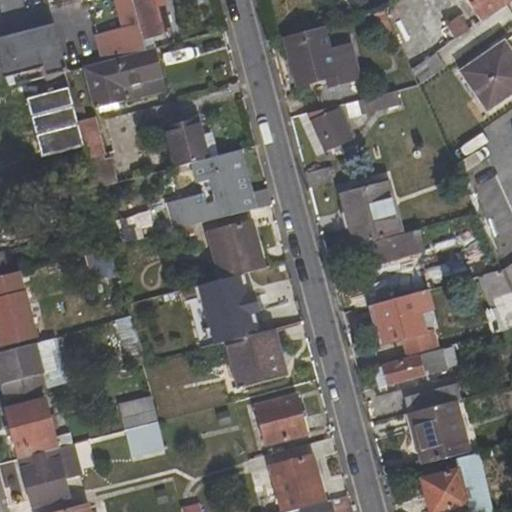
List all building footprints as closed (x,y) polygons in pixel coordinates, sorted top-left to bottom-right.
[(142,42),(130,0),(113,0),(120,29),(94,35),(102,62),(144,52),(142,42)] [(130,0),(142,42),(151,39),(172,34),(162,0),(130,0)] [(511,0),(464,0),(481,24),(511,2),(511,0)] [(373,14),(386,42),(396,38),(385,11),(373,14)] [(445,27),(454,40),(468,31),(459,18),(445,27)] [(0,36),(0,89),(7,88),(4,79),(41,69),(43,78),(66,72),(53,24),(0,36)] [(330,52),(324,28),(284,38),(296,86),(335,75),(337,84),(358,79),(350,47),(330,52)] [(155,50),(151,39),(142,42),(144,52),(155,50)] [(406,52),(413,67),(435,54),(427,41),(406,52)] [(511,96),(511,60),(510,57),(511,56),(511,53),(503,42),(459,73),(488,113),(511,96)] [(125,90),(163,80),(155,50),(144,52),(102,62),(83,68),(93,111),(100,110),(119,105),(128,102),(125,90)] [(413,67),(410,69),(418,85),(443,68),(435,54),(413,67)] [(36,91),(69,82),(66,72),(43,78),(34,81),(36,91)] [(128,102),(166,92),(163,80),(125,90),(128,102)] [(360,115),(400,106),(397,91),(358,101),(360,115)] [(100,110),(105,127),(123,122),(119,105),(100,110)] [(353,142),(338,106),(306,114),(326,154),(353,142)] [(186,122),(183,114),(169,117),(172,126),(186,122)] [(171,170),(191,165),(206,161),(195,120),(186,122),(172,126),(169,117),(158,120),(171,170)] [(79,121),(82,133),(99,129),(96,118),(79,121)] [(104,157),(106,156),(99,129),(82,133),(89,161),(104,157)] [(200,207),(205,224),(272,206),(267,189),(252,193),(241,152),(206,161),(191,165),(195,184),(210,180),(216,203),(200,207)] [(96,190),(111,186),(104,157),(89,161),(93,175),(96,190)] [(304,173),(308,187),(334,181),(331,167),(304,173)] [(65,183),(71,209),(100,201),(96,190),(93,175),(65,183)] [(0,198),(12,196),(9,183),(0,185),(0,198)] [(358,225),(349,227),(353,246),(401,233),(388,185),(350,194),(353,206),(358,225)] [(353,206),(344,208),(349,227),(358,225),(353,206)] [(480,276),(483,276),(503,270),(477,214),(428,227),(430,237),(449,233),(455,253),(471,249),(480,276)] [(209,234),(221,280),(264,269),(252,223),(209,234)] [(195,243),(192,227),(166,233),(171,250),(195,243)] [(360,270),(425,254),(418,229),(401,233),(353,246),(360,270)] [(511,264),(503,270),(511,289),(511,264)] [(443,274),(447,286),(469,279),(465,270),(443,274)] [(473,339),(511,328),(511,289),(503,270),(483,276),(496,311),(489,314),(491,320),(471,326),(473,339)] [(0,348),(0,349),(37,339),(25,291),(0,297),(0,348)] [(434,311),(430,291),(374,306),(384,341),(423,331),(420,316),(434,311)] [(257,329),(290,321),(284,300),(252,308),(257,329)] [(142,364),(135,333),(130,317),(114,321),(120,347),(125,345),(130,367),(142,364)] [(159,359),(151,328),(135,333),(142,364),(159,359)] [(283,359),(276,328),(268,331),(277,362),(283,359)] [(283,359),(277,362),(268,331),(225,342),(238,389),(288,376),(283,359)] [(45,375),(36,346),(0,355),(0,375),(7,401),(46,390),(42,377),(45,375)] [(447,369),(443,350),(424,355),(429,373),(447,369)] [(378,388),(425,375),(420,356),(372,369),(378,388)] [(457,382),(406,395),(410,414),(456,401),(463,399),(457,382)] [(265,446),(308,436),(298,395),(254,406),(265,446)] [(117,405),(124,432),(158,423),(150,396),(117,405)] [(46,398),(5,408),(19,460),(73,445),(69,433),(56,437),(46,398)] [(416,441),(422,466),(470,453),(456,401),(410,414),(416,441)] [(402,416),(410,441),(416,441),(410,414),(402,416)] [(128,447),(162,438),(158,423),(124,432),(128,447)] [(92,453),(90,442),(73,445),(19,460),(31,506),(41,504),(42,508),(70,500),(69,496),(71,495),(63,462),(92,453)] [(306,459),(270,468),(282,511),(289,511),(326,502),(317,473),(311,474),(306,459)] [(430,511),(440,511),(466,505),(457,472),(422,481),(430,511)] [(331,511),(329,501),(326,502),(289,511),(331,511)]
